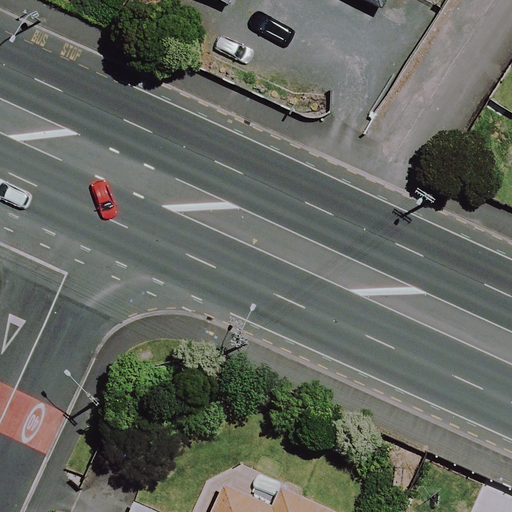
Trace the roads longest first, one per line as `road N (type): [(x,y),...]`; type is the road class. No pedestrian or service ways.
road 1 (secondary): [(114,169),(511,352)]
road 2 (residential): [(0,421),(114,169)]
road 3 (secondary): [(0,117),(114,169)]
